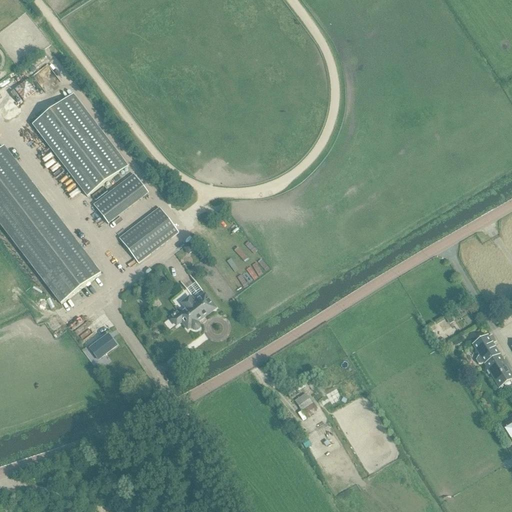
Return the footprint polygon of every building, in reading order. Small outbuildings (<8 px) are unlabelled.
[(24,103),(36,93),(27,81),(15,91),(24,103)] [(74,95),(33,126),(88,198),(128,167),(74,95)] [(5,148),(0,151),(0,226),(35,272),(61,306),(101,275),(99,272),(5,148)] [(133,176),(94,206),(109,226),(149,196),(133,176)] [(159,209),(119,240),(139,265),(179,234),(159,209)] [(189,244),(184,249),(187,253),(190,254),(194,250),(189,244)] [(178,310),(169,317),(175,324),(175,325),(181,321),(187,329),(190,327),(191,328),(193,330),(195,330),(197,329),(198,327),(198,325),(198,323),(195,320),(200,316),(202,318),(215,308),(204,295),(196,301),(195,301),(195,302),(193,303),(188,297),(181,303),(185,309),(180,313),(178,310)] [(109,336),(90,350),(99,361),(117,347),(109,336)] [(489,337),(473,346),(479,356),(476,361),(479,365),(484,365),(485,366),(487,369),(503,359),(501,356),(489,337)] [(511,374),(503,359),(487,369),(500,390),(511,382),(511,374)] [(299,391),(306,386),(304,383),(297,388),(299,391)] [(317,412),(313,405),(306,395),(296,402),(307,419),(317,412)]
